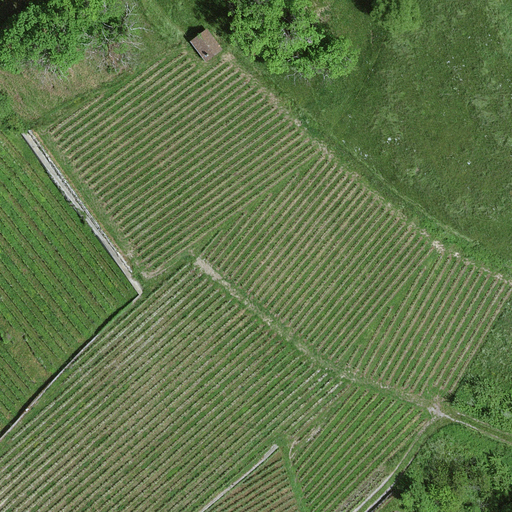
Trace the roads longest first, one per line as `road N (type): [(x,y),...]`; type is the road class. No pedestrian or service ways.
road 1 (track): [(455,415),(332,364),(200,248)]
road 2 (track): [(366,511),(455,415),(511,436)]
